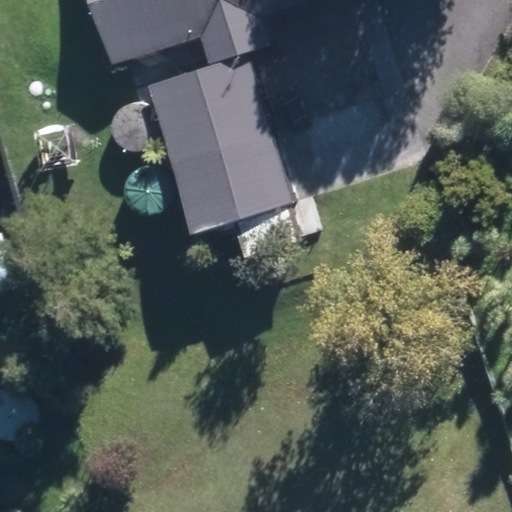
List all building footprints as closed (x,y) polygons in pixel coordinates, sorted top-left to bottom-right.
[(107,0),(124,58),(214,31),(221,57),(285,38),(278,12),(318,0),(107,0)] [(260,53),(165,83),(210,229),(251,216),(261,249),(316,232),(260,53)] [(118,138),(123,143),(129,146),(136,147),(143,145),(149,142),(153,137),(156,130),(156,123),(154,116),(150,111),(144,107),(137,105),(131,106),(124,108),(119,113),(116,118),(114,125),(115,131),(118,138)] [(131,203),(136,208),(142,211),(149,212),(156,210),(162,207),(166,201),(169,195),(169,188),(167,181),(163,176),(157,172),(150,170),(144,171),(137,173),(132,177),(129,183),(127,190),(128,196),(131,203)] [(9,229),(0,231),(0,281),(24,273),(9,229)] [(0,429),(3,431),(10,431),(17,430),(23,426),(27,421),(30,415),(30,408),(28,401),(24,395),(18,392),(11,390),(4,390),(0,391),(0,429)]
